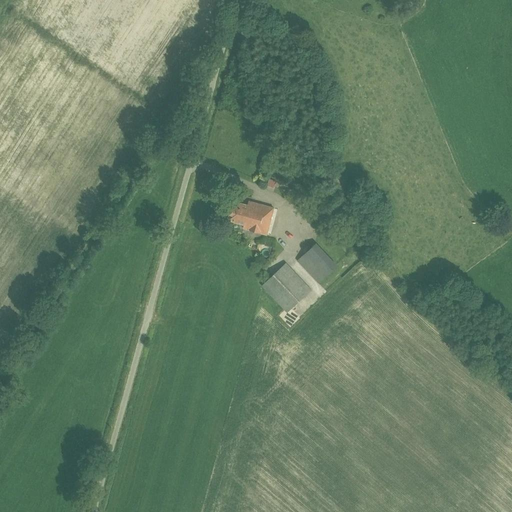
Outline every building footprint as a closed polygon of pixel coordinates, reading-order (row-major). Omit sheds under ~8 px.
[(325,180),(341,197),(352,186),(336,170),(325,180)] [(243,228),(266,234),(273,208),(248,200),(247,204),(234,201),(228,220),(244,225),(243,228)] [(307,212),(315,220),(322,213),(314,205),(307,212)] [(297,260),(318,283),(337,265),(316,242),(297,260)] [(261,286),(287,313),(311,289),(286,262),(261,286)]
